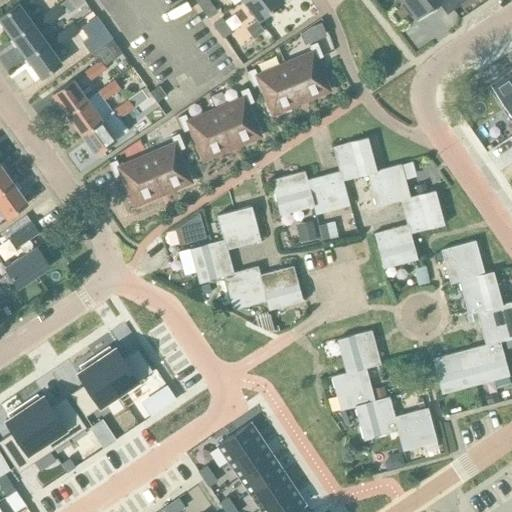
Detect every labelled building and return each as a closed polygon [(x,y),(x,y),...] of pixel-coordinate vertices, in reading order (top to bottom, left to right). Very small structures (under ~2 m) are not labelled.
[(22,0),(0,16),(0,20),(12,38),(33,23),(25,11),(40,0),(22,0)] [(207,0),(203,0),(198,5),(208,18),(217,12),(215,10),(208,0),(207,0)] [(226,0),(208,0),(215,10),(227,2),(226,0)] [(283,0),(244,0),(244,1),(259,21),(284,1),(283,0)] [(401,0),(404,2),(401,5),(410,17),(413,15),(417,20),(438,3),(447,14),(465,0),(401,0)] [(12,38),(27,58),(47,43),(47,42),(39,31),(66,11),(60,3),(33,23),(12,38)] [(319,16),(312,19),(315,25),(322,22),(319,16)] [(222,18),(213,25),(223,39),(232,32),(222,18)] [(257,20),(245,28),(253,39),(264,31),(257,20)] [(74,23),(47,42),(47,43),(27,58),(41,78),(61,63),(53,51),(80,32),(74,23)] [(93,53),(99,62),(118,48),(111,40),(103,28),(84,41),(93,53)] [(285,63),(300,99),(311,95),(313,97),(329,90),(316,59),(323,56),(317,42),(309,45),(312,52),(285,63)] [(99,62),(85,72),(91,79),(107,68),(105,65),(122,53),(118,48),(99,62)] [(288,104),(300,99),(285,63),(257,75),(254,69),(247,72),(253,86),(259,83),(273,114),(289,107),(288,104)] [(511,69),(491,83),(511,113),(511,112),(511,69)] [(121,87),(115,79),(99,91),(105,99),(121,87)] [(73,80),(69,83),(53,94),(67,114),(87,100),(73,80)] [(159,85),(149,92),(156,102),(166,95),(159,85)] [(216,109),(231,145),(242,140),(244,143),(260,136),(247,105),(254,102),(248,88),(240,91),(243,98),(216,109)] [(222,92),(210,96),(215,108),(227,103),(222,92)] [(101,119),(81,134),(95,154),(116,139),(107,127),(135,107),(129,99),(101,119)] [(67,114),(81,134),(101,119),(87,100),(67,114)] [(219,150),(231,145),(216,109),(188,121),(185,114),(178,117),(184,131),(190,129),(203,160),(220,153),(219,150)] [(146,155),(162,191),(173,186),(174,189),(191,182),(178,151),(184,148),(179,134),(171,137),(174,143),(146,155)] [(342,181),(343,180),(366,174),(376,171),(376,170),(367,137),(333,147),(339,171),(342,181)] [(150,196),(162,191),(146,155),(119,166),(116,160),(109,163),(115,177),(121,175),(134,206),(151,199),(150,196)] [(401,164),(376,170),(376,171),(366,174),(375,207),(400,200),(410,198),(410,197),(401,164)] [(0,192),(13,183),(0,165),(0,192)] [(314,205),(307,180),(305,171),(270,180),(280,215),(313,206),(314,205)] [(339,171),(307,180),(314,205),(313,206),(315,214),(349,205),(343,180),(342,181),(339,171)] [(0,192),(0,208),(7,218),(27,203),(13,183),(0,192)] [(429,183),(419,185),(421,194),(431,191),(429,183)] [(400,200),(407,224),(409,234),(410,233),(444,224),(435,190),(431,191),(421,194),(410,197),(410,198),(400,200)] [(225,239),(227,249),(261,240),(251,206),(217,215),(224,240),(225,239)] [(198,215),(182,225),(187,243),(204,238),(198,215)] [(301,243),(317,239),(313,221),(296,224),(301,243)] [(335,221),(318,225),(322,241),(338,237),(335,221)] [(30,222),(14,233),(10,235),(18,247),(19,246),(24,254),(5,266),(19,287),(49,267),(35,247),(34,248),(29,239),(38,233),(30,222)] [(409,234),(407,224),(374,233),(383,268),(417,259),(410,233),(409,234)] [(218,225),(208,228),(211,237),(220,234),(218,225)] [(225,239),(224,240),(190,248),(199,283),(224,276),(224,275),(233,272),(227,249),(225,239)] [(436,263),(444,260),(450,284),(452,283),(459,281),(485,274),(484,273),(475,240),(441,249),(441,252),(434,254),(436,263)] [(224,275),(224,276),(233,310),(266,301),(267,301),(260,275),(258,266),(233,272),(224,275)] [(267,301),(266,301),(268,309),(302,300),(293,266),(260,275),(267,301)] [(429,283),(426,266),(415,268),(418,285),(429,283)] [(485,274),(459,281),(468,314),(476,312),(502,305),(502,304),(493,271),(484,273),(485,274)] [(441,287),(440,288),(443,295),(455,292),(452,283),(450,284),(441,287)] [(502,305),(476,312),(485,344),(500,340),(500,341),(511,338),(511,305),(511,302),(502,304),(502,305)] [(461,322),(458,314),(450,316),(453,325),(461,322)] [(337,339),(346,372),(346,373),(378,365),(381,364),(371,330),(337,339)] [(500,340),(485,344),(467,349),(476,384),(509,375),(500,341),(500,340)] [(111,344),(94,356),(119,394),(153,372),(138,349),(122,360),(111,344)] [(476,384),(467,349),(432,359),(442,393),(476,384)] [(87,383),(72,393),(87,415),(119,394),(94,356),(76,367),(87,383)] [(375,400),(372,390),(369,380),(381,377),(378,365),(346,373),(346,372),(331,376),(340,410),(355,406),(375,400)] [(159,392),(167,404),(176,398),(167,386),(159,392)] [(375,400),(387,397),(384,386),(372,390),(375,400)] [(38,391),(21,403),(52,450),(87,428),(64,399),(50,408),(38,391)] [(497,393),(486,396),(488,403),(499,400),(497,393)] [(425,394),(413,397),(416,409),(428,406),(425,394)] [(389,396),(387,397),(375,400),(355,406),(364,440),(397,431),(398,430),(394,416),(389,396)] [(15,432),(0,441),(0,442),(16,472),(52,450),(21,403),(4,415),(15,432)] [(398,430),(397,431),(403,451),(437,442),(428,407),(394,416),(398,430)] [(142,410),(133,416),(139,424),(147,418),(142,410)] [(104,447),(117,436),(101,415),(89,425),(104,447)] [(133,416),(125,421),(131,430),(139,424),(133,416)] [(231,424),(237,432),(247,425),(242,417),(231,424)] [(254,423),(221,445),(231,460),(264,438),(254,423)] [(264,438),(231,460),(242,476),(274,454),(264,438)] [(379,451),(366,455),(370,471),(384,468),(379,451)] [(274,454),(242,476),(252,491),(285,470),(274,454)] [(70,458),(62,464),(67,472),(75,466),(70,458)] [(62,464),(54,468),(60,477),(67,472),(62,464)] [(206,465),(198,471),(204,478),(212,473),(206,465)] [(285,470),(252,491),(263,507),(295,485),(285,470)] [(212,473),(204,478),(209,486),(217,481),(212,473)] [(12,482),(3,487),(8,495),(17,490),(12,482)] [(295,485),(263,507),(265,511),(289,511),(306,501),(295,485)] [(17,490),(8,495),(13,504),(22,499),(17,490)] [(228,496),(220,501),(225,510),(233,504),(228,496)] [(179,497),(171,503),(176,510),(184,505),(179,497)] [(171,503),(163,508),(165,511),(173,511),(176,510),(171,503)]
